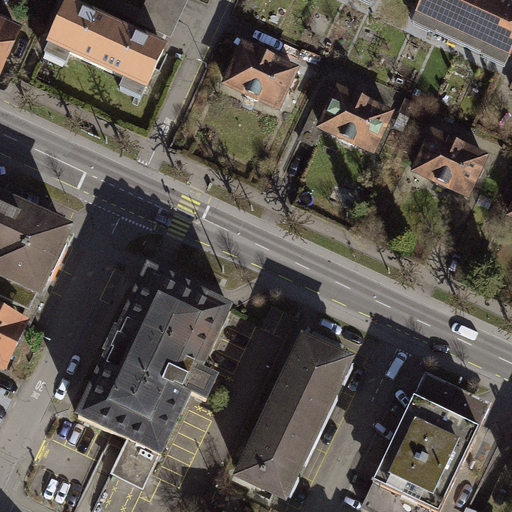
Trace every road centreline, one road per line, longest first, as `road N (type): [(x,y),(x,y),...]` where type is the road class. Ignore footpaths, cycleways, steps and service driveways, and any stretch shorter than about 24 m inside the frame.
road 1 (primary): [(135,194),(417,320)]
road 2 (residential): [(0,467),(135,194)]
road 3 (residential): [(322,511),(417,320)]
road 4 (residential): [(135,194),(223,0)]
road 5 (primary): [(0,132),(135,194)]
